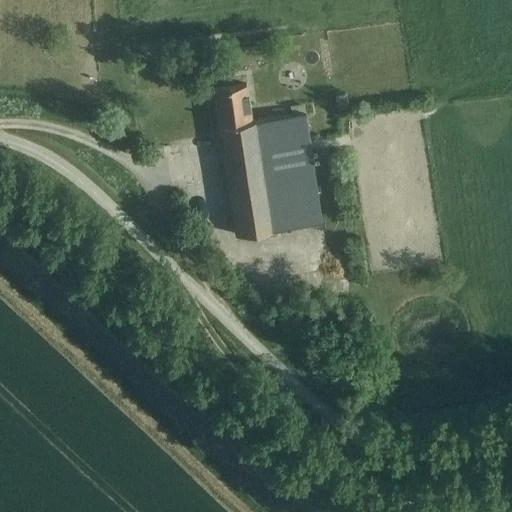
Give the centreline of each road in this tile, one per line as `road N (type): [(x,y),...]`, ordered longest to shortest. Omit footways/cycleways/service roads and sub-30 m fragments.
road 1 (unclassified): [(209,301),(335,422),(374,445),(434,449),(511,433)]
road 2 (unclassified): [(209,301),(144,169),(76,134),(0,123)]
road 3 (unclassified): [(0,136),(79,178),(209,301)]
